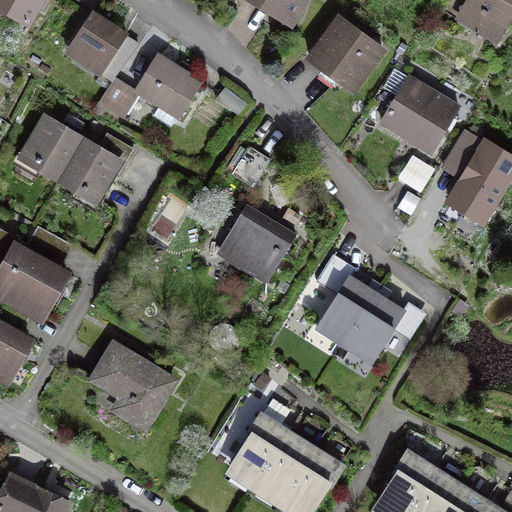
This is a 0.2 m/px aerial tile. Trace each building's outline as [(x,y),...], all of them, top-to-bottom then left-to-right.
[(44,0),(0,0),(0,16),(29,31),(44,0)] [(306,0),(254,0),(293,23),(306,0)] [(511,13),(511,0),(465,0),(452,23),(493,47),(511,13)] [(124,34),(89,12),(61,58),(96,79),(124,34)] [(383,46),(339,14),(309,55),(354,87),(383,46)] [(130,91),(113,81),(97,107),(121,121),(136,96),(177,121),(200,83),(153,54),(130,91)] [(459,106),(408,75),(377,125),(428,156),(459,106)] [(61,180),(85,140),(47,118),(23,159),(61,180)] [(108,131),(98,147),(122,161),(132,144),(108,131)] [(511,178),(511,159),(464,132),(444,168),(458,176),(442,205),(484,228),(511,178)] [(99,202),(122,161),(98,147),(85,140),(61,180),(99,202)] [(269,165),(247,150),(231,173),(253,188),(269,165)] [(294,234),(245,206),(216,258),(264,286),(294,234)] [(26,250),(12,242),(0,263),(0,304),(40,326),(68,274),(61,270),(72,250),(37,231),(26,250)] [(339,349),(375,293),(347,276),(312,332),(339,349)] [(375,293),(339,349),(368,367),(403,311),(375,293)] [(34,341),(0,322),(0,384),(8,388),(34,341)] [(179,382),(111,343),(87,386),(114,402),(105,417),(146,440),(179,382)] [(254,483),(286,431),(278,425),(289,408),(270,396),(258,415),(227,466),(243,476),(254,483)] [(280,499),(313,447),(286,431),(254,483),(267,491),(280,499)] [(313,447),(280,499),(294,508),(300,511),(312,511),(342,465),(313,447)] [(390,511),(407,511),(434,469),(410,454),(378,505),(389,511),(390,511)] [(440,511),(458,484),(434,469),(407,511),(440,511)] [(68,511),(72,506),(8,476),(0,493),(0,511),(68,511)] [(478,511),(486,501),(458,484),(440,511),(478,511)] [(503,511),(486,501),(478,511),(503,511)]
